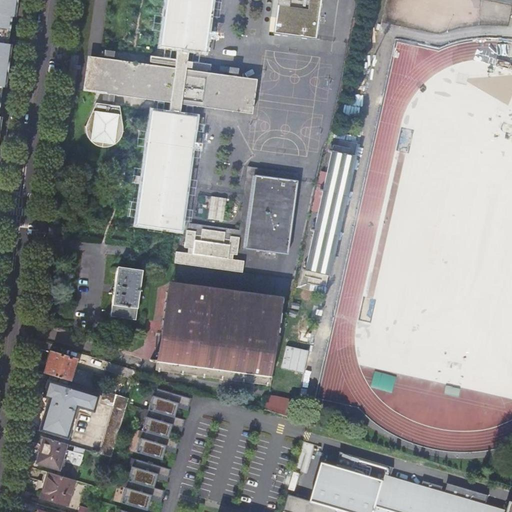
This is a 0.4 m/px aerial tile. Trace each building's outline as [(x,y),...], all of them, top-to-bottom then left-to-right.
[(0,0),(0,74),(4,44),(7,29),(8,17),(10,0),(0,0)] [(161,0),(156,45),(174,48),(179,48),(184,49),(200,51),(201,41),(200,41),(205,0),(161,0)] [(201,41),(200,51),(208,52),(214,0),(205,0),(200,41),(201,41)] [(314,36),(317,12),(311,12),(312,5),(318,6),(318,0),(272,0),(273,0),(273,6),(268,6),(265,30),(314,36)] [(179,48),(174,48),(173,59),(147,55),(146,61),(150,62),(149,66),(149,69),(145,69),(141,98),(152,99),(167,101),(165,117),(148,114),(133,225),(178,231),(179,228),(180,220),(178,219),(185,166),(186,163),(167,161),(169,145),(188,147),(191,125),(192,125),(193,116),(176,113),(177,103),(202,106),(204,93),(200,93),(203,74),(203,69),(207,69),(208,63),(183,60),(184,49),(179,48)] [(149,69),(149,66),(84,57),(80,90),(141,98),(145,69),(149,69)] [(251,80),(203,74),(200,93),(204,93),(202,106),(248,113),(250,98),(248,98),(251,80)] [(118,107),(94,104),(85,123),(84,132),(86,138),(88,141),(92,145),(96,147),(99,148),(104,148),(106,147),(110,146),(115,142),(118,137),(120,132),(118,107)] [(201,117),(193,116),(192,125),(191,125),(188,147),(169,145),(167,161),(186,163),(195,165),(201,117)] [(325,249),(326,245),(333,246),(335,237),(332,236),(335,223),(338,224),(340,215),(333,213),(334,210),(341,211),(343,202),(340,201),(343,188),(346,188),(348,180),(341,178),(342,174),(349,175),(350,167),(348,166),(351,153),(330,148),(304,268),(324,272),(327,259),(330,259),(332,250),(325,249)] [(195,168),(185,166),(178,219),(180,220),(179,228),(185,229),(194,230),(193,233),(199,234),(200,227),(223,230),(222,237),(228,238),(228,234),(236,235),(238,225),(188,218),(195,168)] [(244,236),(252,174),(294,180),(295,173),(246,166),(238,225),(236,235),(237,235),(244,236)] [(244,236),(242,247),(260,250),(273,251),(284,253),(294,180),(252,174),(244,236)] [(209,217),(225,219),(227,197),(211,195),(209,217)] [(223,230),(200,227),(199,234),(193,233),(194,230),(185,229),(182,246),(187,246),(186,252),(174,250),(173,261),(241,270),(242,259),(230,257),(231,252),(235,253),(237,235),(236,235),(228,234),(228,238),(222,237),(223,230)] [(138,266),(114,263),(107,311),(131,314),(138,266)] [(167,279),(157,357),(266,371),(272,322),(279,322),(281,304),(274,303),(276,293),(167,279)] [(305,370),(308,348),(286,345),(283,367),(305,370)] [(145,346),(144,356),(152,357),(153,347),(145,346)] [(48,353),(42,374),(90,388),(93,377),(70,370),(73,360),(48,353)] [(95,397),(46,383),(42,397),(47,398),(38,430),(65,437),(74,406),(91,411),(95,397)] [(189,400),(155,390),(153,397),(150,396),(146,410),(148,411),(146,418),(144,418),(140,432),(142,433),(140,440),(138,439),(133,454),(159,461),(163,447),(174,450),(176,443),(165,439),(169,425),(180,428),(182,421),(171,418),(176,404),(186,407),(189,400)] [(266,410),(292,414),(295,398),(269,393),(266,410)] [(97,454),(109,458),(126,399),(115,396),(97,454)] [(63,444),(43,438),(36,463),(56,469),(63,444)] [(309,504),(286,497),(282,511),(481,511),(483,509),(486,498),(445,486),(441,497),(438,496),(440,489),(420,484),(418,490),(388,481),(391,470),(338,454),(333,470),(320,466),(309,504)] [(168,471),(133,461),(131,469),(129,468),(125,482),(127,483),(125,490),(123,489),(118,503),(144,511),(148,497),(159,500),(161,493),(150,490),(155,475),(166,478),(168,471)] [(72,481),(46,473),(39,498),(65,506),(72,481)]
